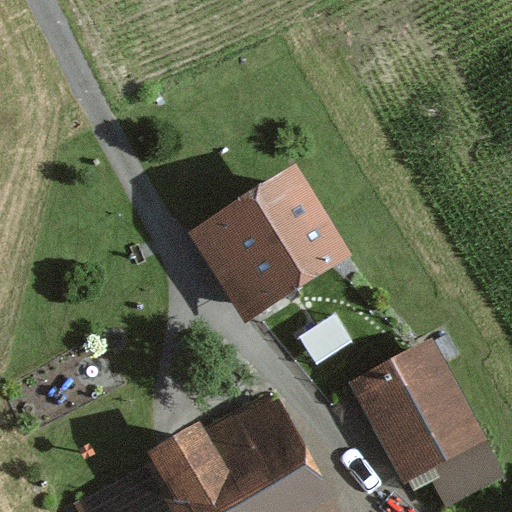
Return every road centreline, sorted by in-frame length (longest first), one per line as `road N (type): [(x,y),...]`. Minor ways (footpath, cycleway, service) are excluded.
road 1 (track): [(190,293),(42,0)]
road 2 (track): [(190,293),(331,430),(395,511)]
